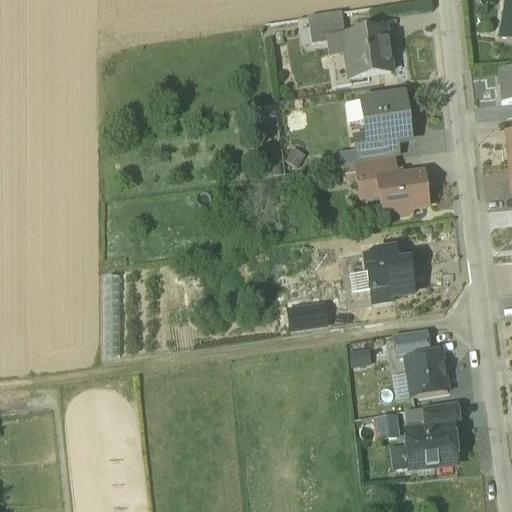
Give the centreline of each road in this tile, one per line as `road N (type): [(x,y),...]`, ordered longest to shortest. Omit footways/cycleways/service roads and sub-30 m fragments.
road 1 (unclassified): [(478,321),(0,395)]
road 2 (residential): [(478,321),(443,0)]
road 3 (residential): [(506,511),(478,321)]
